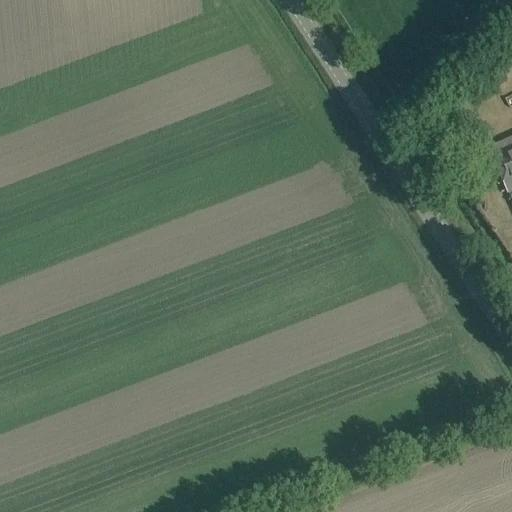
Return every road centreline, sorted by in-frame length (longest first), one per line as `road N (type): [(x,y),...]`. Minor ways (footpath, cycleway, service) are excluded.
road 1 (unclassified): [(511,327),(293,0)]
road 2 (track): [(239,511),(511,409)]
